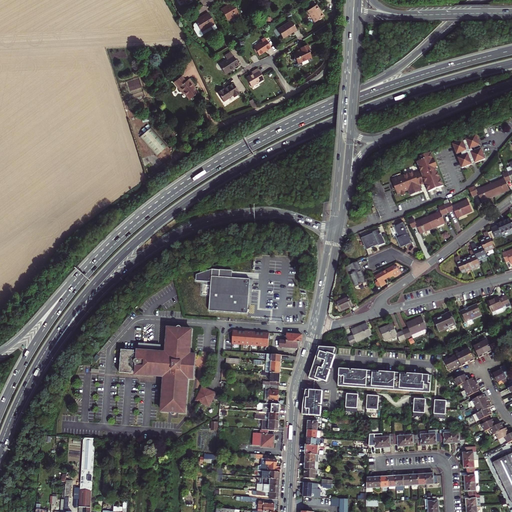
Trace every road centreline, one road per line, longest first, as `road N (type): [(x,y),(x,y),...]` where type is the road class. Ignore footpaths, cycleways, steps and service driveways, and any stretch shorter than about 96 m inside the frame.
road 1 (trunk): [(29,379),(91,287),(152,227),(213,183),(361,109),(511,63)]
road 2 (trunk): [(29,379),(121,273),(194,225),(262,213),(334,237)]
road 3 (trunk): [(511,50),(336,105),(240,152)]
road 4 (trunk): [(179,190),(67,295),(0,409)]
road 5 (trunk): [(476,0),(393,72),(240,152)]
road 6 (trunk): [(179,190),(112,238),(0,355)]
road 7 (secondary): [(315,321),(295,393),(286,511)]
road 8 (residential): [(270,58),(291,94),(319,76),(331,52),(333,0)]
road 9 (residential): [(378,312),(511,276)]
road 10 (secondary): [(351,135),(358,11)]
road 11 (trunk): [(398,132),(511,83)]
